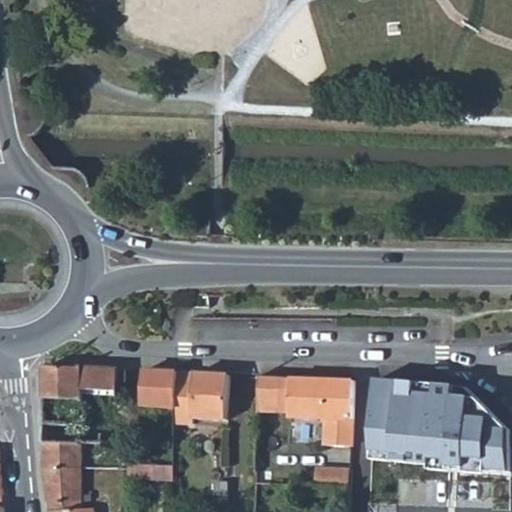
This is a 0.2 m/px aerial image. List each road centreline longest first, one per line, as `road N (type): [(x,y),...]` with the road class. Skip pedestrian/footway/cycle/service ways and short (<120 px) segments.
road 1 (secondary): [(511,265),(89,256)]
road 2 (residential): [(366,356),(132,348),(101,337),(75,307)]
road 3 (residential): [(10,343),(29,511)]
road 4 (residential): [(366,356),(360,511)]
road 5 (residential): [(511,358),(366,356)]
road 6 (secondary): [(89,256),(69,207),(25,180),(0,179)]
